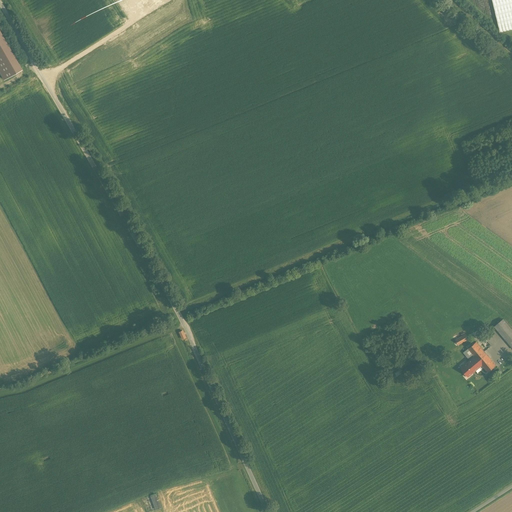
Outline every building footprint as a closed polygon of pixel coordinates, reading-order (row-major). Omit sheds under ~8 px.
[(511,0),(492,0),(500,32),(511,29),(511,0)] [(0,71),(4,79),(22,69),(0,31),(0,71)] [(511,329),(503,319),(494,326),(511,346),(511,329)] [(466,334),(455,340),(458,345),(468,339),(466,334)] [(476,342),(468,348),(482,364),(488,371),(496,365),(476,342)] [(482,364),(468,348),(463,352),(470,360),(461,368),(468,376),(482,364)] [(155,495),(150,497),(154,509),(160,507),(155,495)]
